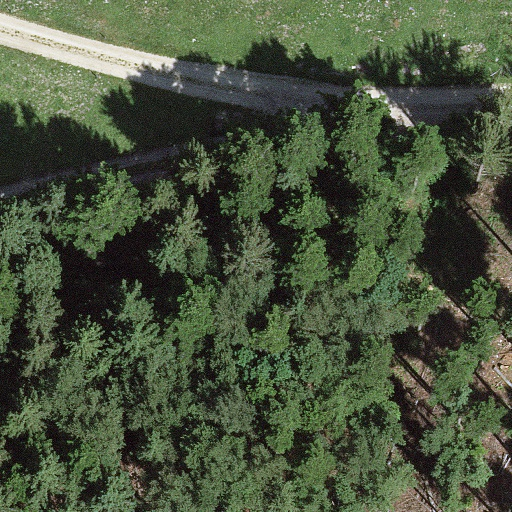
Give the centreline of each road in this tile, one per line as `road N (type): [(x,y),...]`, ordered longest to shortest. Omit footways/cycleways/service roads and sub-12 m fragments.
road 1 (track): [(0,203),(389,107),(511,105)]
road 2 (track): [(389,107),(204,79),(0,19)]
